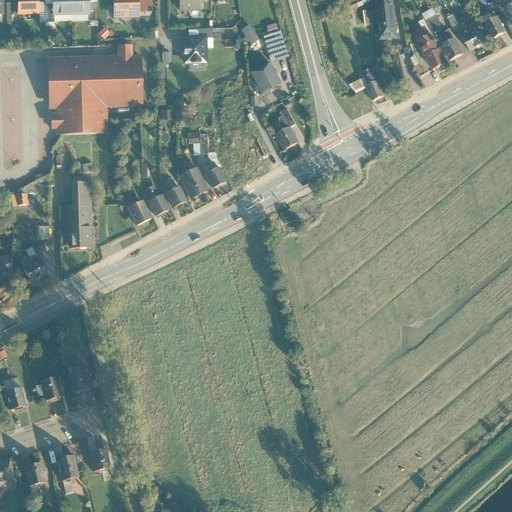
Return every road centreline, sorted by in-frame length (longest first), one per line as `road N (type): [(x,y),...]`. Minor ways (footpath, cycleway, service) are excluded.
road 1 (tertiary): [(331,162),(0,330)]
road 2 (tertiary): [(511,64),(401,125)]
